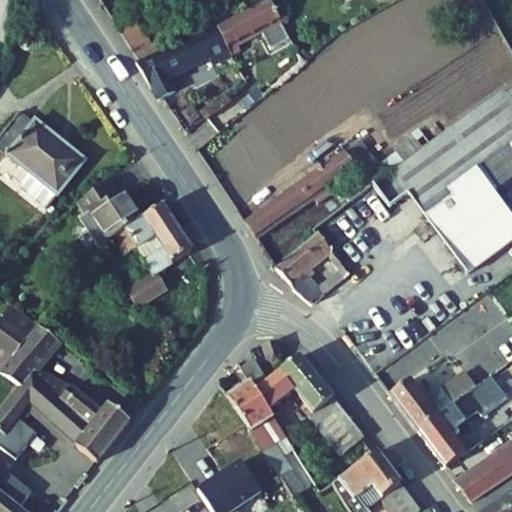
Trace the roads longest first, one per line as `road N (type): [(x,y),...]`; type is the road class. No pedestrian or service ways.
road 1 (tertiary): [(241,302),(239,271),(223,235),(65,0)]
road 2 (residential): [(450,511),(320,342),(241,302)]
road 3 (tertiary): [(89,511),(222,342),(241,302)]
